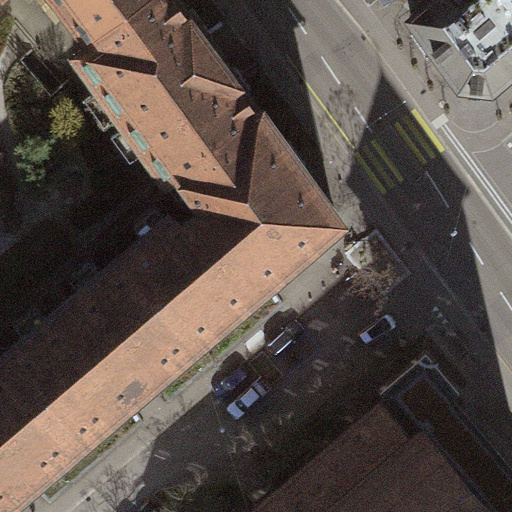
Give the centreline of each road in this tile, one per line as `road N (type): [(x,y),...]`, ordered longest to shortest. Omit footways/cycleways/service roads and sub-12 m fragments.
road 1 (residential): [(100,511),(145,476),(240,436),(428,280),(461,234)]
road 2 (tertiary): [(287,0),(461,234)]
